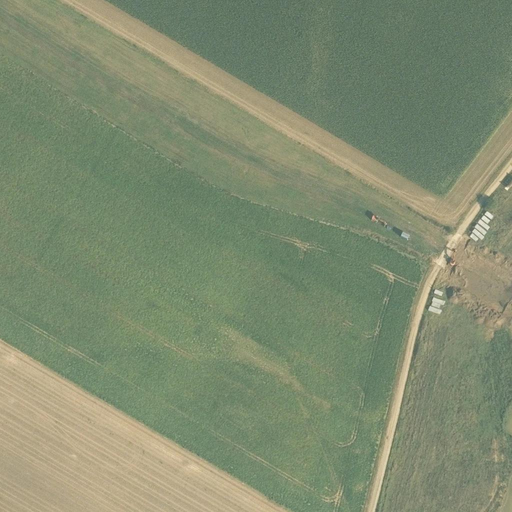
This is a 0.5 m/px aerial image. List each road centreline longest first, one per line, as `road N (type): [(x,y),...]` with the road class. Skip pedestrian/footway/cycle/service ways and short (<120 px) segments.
road 1 (track): [(371,511),(413,335),(438,268)]
road 2 (track): [(438,268),(511,164)]
